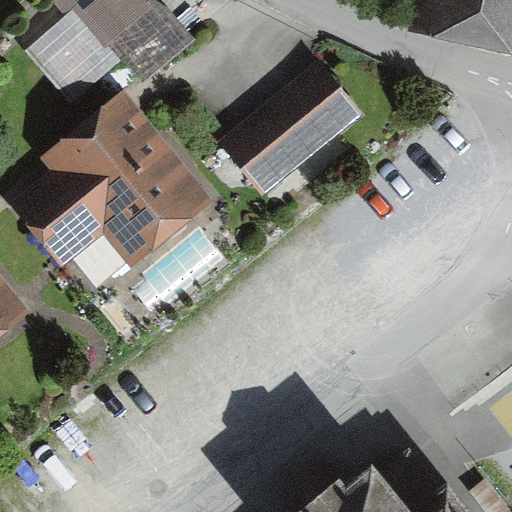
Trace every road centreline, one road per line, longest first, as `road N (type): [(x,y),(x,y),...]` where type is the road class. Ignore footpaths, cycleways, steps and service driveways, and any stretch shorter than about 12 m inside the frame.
road 1 (residential): [(190,511),(453,300),(511,226)]
road 2 (residential): [(297,0),(511,84)]
